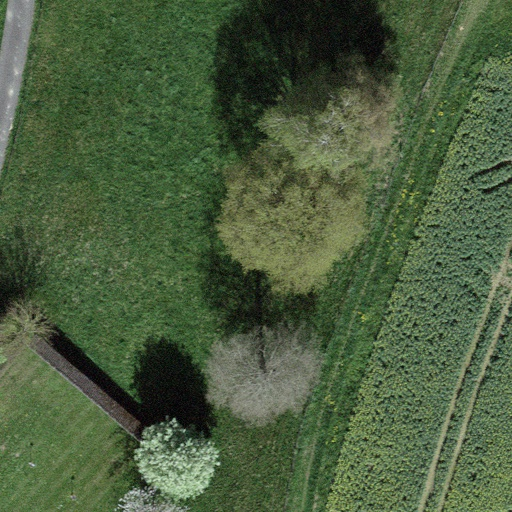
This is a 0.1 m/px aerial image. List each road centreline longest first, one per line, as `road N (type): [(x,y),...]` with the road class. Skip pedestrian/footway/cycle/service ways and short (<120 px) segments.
road 1 (track): [(300,511),(330,375),(475,0)]
road 2 (track): [(0,134),(23,0)]
